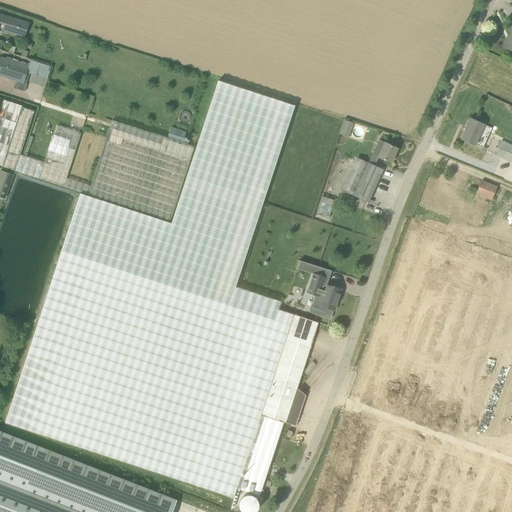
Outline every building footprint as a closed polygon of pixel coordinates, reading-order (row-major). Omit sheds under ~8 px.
[(25,37),(28,26),(29,24),(1,15),(0,17),(0,28),(3,30),(25,37)] [(168,138),(112,120),(135,52),(49,24),(22,106),(3,167),(88,194),(170,221),(188,162),(193,147),(188,145),(189,141),(184,139),(187,132),(171,127),(168,138)] [(511,31),(508,40),(506,39),(503,47),(511,51),(511,31)] [(1,57),(0,59),(0,76),(24,84),(29,66),(1,57)] [(218,81),(171,224),(80,194),(6,422),(234,498),(237,488),(260,496),(284,423),(262,415),(295,315),(278,310),(340,121),(218,81)] [(0,166),(3,167),(22,106),(4,100),(0,112),(0,166)] [(349,137),(354,122),(343,119),(339,134),(349,137)] [(470,119),(461,139),(475,146),(484,125),(470,119)] [(511,145),(503,142),(496,155),(511,162),(511,145)] [(369,163),(374,166),(379,157),(391,163),(398,149),(385,143),(381,152),(375,149),(369,163)] [(368,203),(383,170),(374,166),(369,163),(357,157),(352,169),(364,174),(354,196),(368,203)] [(0,197),(4,199),(12,175),(1,171),(0,173),(0,197)] [(481,181),(476,193),(492,200),(497,188),(481,181)] [(323,196),(317,214),(328,218),(330,212),(328,212),(332,199),(323,196)] [(402,249),(398,262),(405,262),(412,264),(412,260),(405,260),(405,253),(407,247),(426,248),(422,247),(441,248),(442,230),(429,226),(412,221),(404,245),(404,244),(402,252),(402,249)] [(327,308),(335,311),(342,290),(327,285),(323,283),(325,278),(314,274),(307,293),(316,296),(313,305),(327,310),(327,308)] [(319,323),(295,315),(262,415),(284,423),(296,427),(306,396),(297,389),(319,323)] [(0,511),(141,511),(0,456),(0,511)] [(240,506),(240,508),(240,510),(241,511),(240,511),(259,511),(260,510),(260,508),(260,506),(259,504),(258,503),(257,501),(256,500),(254,499),(252,498),(250,498),(248,498),(246,499),(244,500),(243,501),(242,503),(241,504),(240,506)]
